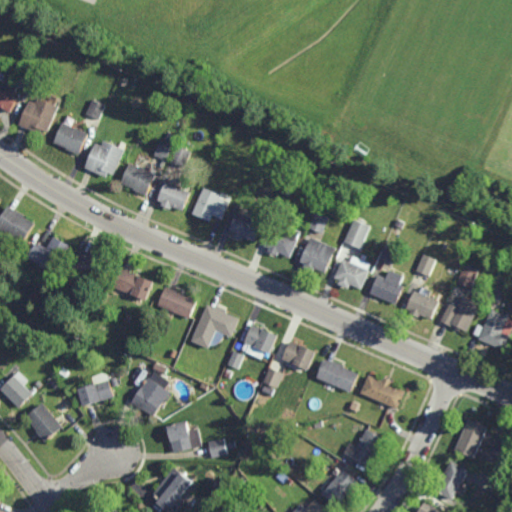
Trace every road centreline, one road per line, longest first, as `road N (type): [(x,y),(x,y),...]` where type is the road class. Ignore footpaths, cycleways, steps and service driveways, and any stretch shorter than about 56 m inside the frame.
road 1 (residential): [(511,394),(102,216),(0,153)]
road 2 (residential): [(455,371),(382,511)]
